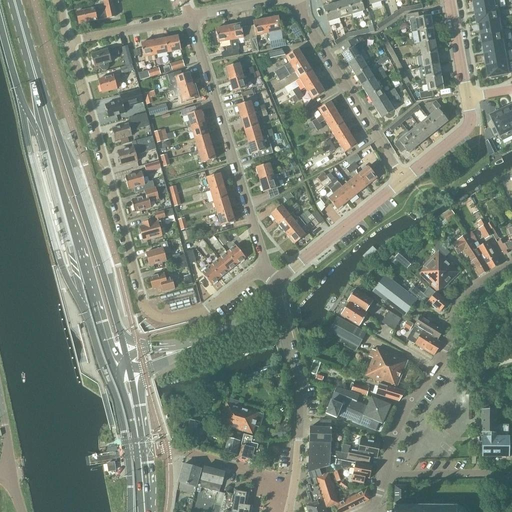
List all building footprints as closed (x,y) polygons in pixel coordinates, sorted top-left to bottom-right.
[(116,17),(112,0),(104,2),(106,11),(95,13),(94,10),(76,14),(79,26),(103,21),(103,20),(107,19),(116,17)] [(140,12),(136,0),(117,0),(120,8),(127,6),(129,15),(140,12)] [(150,10),(148,0),(136,0),(140,12),(150,10)] [(161,7),(159,0),(148,0),(150,10),(161,7)] [(350,0),(347,1),(352,16),(363,12),(359,0),(350,0)] [(498,0),(486,0),(473,2),(475,12),(474,12),(474,13),(500,9),(498,0)] [(352,16),(347,1),(335,5),(340,20),(352,16)] [(328,23),(340,20),(335,5),(323,9),(328,23)] [(410,12),(409,7),(403,8),(397,12),(399,17),(405,13),(410,12)] [(500,9),(474,13),(475,14),(476,17),(477,24),(501,19),(500,9)] [(399,17),(397,12),(387,19),(388,24),(399,17)] [(417,32),(431,30),(429,17),(418,19),(417,14),(405,16),(406,22),(414,21),(417,32)] [(265,21),(268,35),(280,33),(278,18),(265,21)] [(388,24),(387,19),(383,22),(381,19),(374,23),(379,30),(388,24)] [(501,19),(477,24),(479,24),(481,34),(503,30),(501,19)] [(256,37),(268,35),(265,21),(253,23),(253,26),(247,27),(249,40),(250,40),(253,53),(259,52),(256,39),(256,37)] [(356,32),(357,36),(375,33),(372,22),(367,24),(368,27),(369,29),(356,32)] [(240,25),(227,28),(230,42),(231,47),(233,57),(239,56),(238,50),(236,40),(244,39),(244,41),(249,40),(247,27),(241,28),(240,25)] [(218,44),(230,42),(227,28),(215,30),(215,33),(210,34),(212,48),(219,47),(218,44)] [(419,44),(433,42),(431,30),(417,32),(419,44)] [(503,30),(481,34),(483,44),(505,41),(503,30)] [(347,39),(345,35),(334,42),(337,46),(347,39)] [(165,40),(168,54),(180,52),(178,37),(165,40)] [(277,42),(270,43),(271,49),(286,46),(284,37),(276,39),(277,42)] [(392,49),(386,38),(382,40),(388,51),(392,49)] [(363,49),(360,44),(361,43),(358,39),(351,41),(343,46),(347,52),(341,55),(348,66),(360,58),(366,55),(371,51),(368,46),(363,49)] [(168,54),(165,40),(153,42),(155,57),(168,54)] [(505,41),(483,44),(484,55),(507,51),(505,41)] [(143,59),(155,57),(153,42),(140,45),(143,59)] [(421,57),(436,54),(433,42),(419,44),(421,57)] [(125,60),(131,58),(127,47),(122,48),(125,60)] [(222,59),(233,57),(231,47),(226,48),(227,52),(221,53),(222,59)] [(119,56),(117,49),(108,52),(108,51),(90,56),(94,68),(99,67),(103,71),(106,71),(108,69),(109,67),(109,64),(112,64),(110,57),(119,56)] [(392,49),(388,51),(394,63),(398,61),(392,49)] [(277,78),(304,61),(297,51),(285,58),(288,64),(275,73),(277,78)] [(371,51),(366,55),(369,59),(374,56),(371,51)] [(507,51),(484,55),(486,65),(485,65),(486,66),(509,62),(507,51)] [(423,68),(438,65),(436,54),(421,57),(423,68)] [(380,66),(389,60),(386,56),(377,62),(380,66)] [(354,76),(367,69),(360,58),(348,66),(354,76)] [(172,71),(185,67),(183,61),(170,65),(172,71)] [(304,61),(277,78),(280,82),(294,74),(298,80),(311,72),(304,61)] [(398,61),(394,63),(400,74),(404,71),(398,61)] [(509,62),(486,66),(486,67),(488,77),(492,77),(492,79),(500,78),(500,75),(511,74),(509,62)] [(122,75),(134,71),(132,65),(120,68),(122,75)] [(228,81),(242,77),(238,65),(225,69),(228,81)] [(425,80),(440,78),(438,65),(423,68),(425,80)] [(379,76),(384,73),(388,71),(385,66),(376,71),(379,76)] [(159,68),(148,72),(150,78),(161,75),(159,68)] [(361,87),(374,79),(367,69),(354,76),(361,87)] [(139,73),(141,80),(150,77),(148,71),(139,73)] [(174,92),(192,87),(188,74),(182,76),(181,71),(167,75),(170,86),(168,86),(170,93),(174,92)] [(404,71),(400,74),(406,85),(410,83),(404,71)] [(311,72),(298,80),(305,91),(317,83),(311,72)] [(120,83),(118,76),(113,77),(113,76),(97,81),(102,95),(117,90),(115,84),(120,83)] [(242,77),(228,81),(232,93),(246,89),(242,77)] [(440,78),(425,80),(422,81),(419,81),(420,87),(426,86),(427,92),(419,94),(420,101),(432,98),(431,92),(442,90),(440,78)] [(367,98),(380,90),(374,79),(361,87),(367,98)] [(317,83),(305,91),(311,102),(324,94),(317,83)] [(192,87),(174,92),(176,97),(180,96),(182,103),(196,99),(192,87)] [(295,96),(296,96),(301,93),(298,88),(293,91),(289,93),(292,98),(295,96)] [(395,89),(384,96),(380,90),(367,98),(374,109),(387,101),(392,98),(398,94),(395,89)] [(128,103),(137,100),(135,91),(124,94),(126,101),(122,102),(121,101),(105,106),(108,119),(125,114),(124,109),(129,108),(128,103)] [(146,101),(152,99),(152,98),(156,97),(155,91),(144,94),(146,101)] [(387,101),(374,109),(381,120),(394,112),(387,101)] [(428,119),(437,131),(447,123),(440,114),(443,112),(435,102),(432,105),(437,112),(428,119)] [(240,119),(254,115),(250,103),(236,107),(240,119)] [(150,117),(168,111),(166,104),(148,109),(150,117)] [(315,127),(320,124),(323,122),(336,114),(329,104),(317,111),(320,117),(312,122),(315,127)] [(408,113),(411,117),(421,109),(418,105),(408,113)] [(508,108),(501,111),(511,134),(511,106),(508,108)] [(188,129),(190,128),(204,124),(200,112),(197,113),(195,108),(181,112),(183,117),(186,116),(188,123),(186,123),(188,129)] [(489,128),(484,131),(485,135),(486,142),(493,138),(499,135),(502,141),(511,136),(511,134),(501,111),(494,114),(494,115),(490,117),(493,122),(487,125),(489,128)] [(244,132),(258,127),(256,120),(267,117),(265,112),(260,113),(254,115),(240,119),(244,132)] [(411,117),(408,113),(398,121),(401,125),(411,117)] [(150,127),(147,114),(129,119),(131,125),(111,131),(115,142),(132,137),(130,132),(150,127)] [(330,133),(343,125),(336,114),(323,122),(330,133)] [(418,126),(428,138),(437,131),(428,119),(418,126)] [(392,132),(401,125),(398,121),(389,129),(392,132)] [(194,141),(208,136),(204,124),(190,128),(188,129),(190,134),(191,133),(194,141)] [(337,144),(349,136),(343,125),(330,133),(337,144)] [(409,133),(418,146),(428,138),(418,126),(409,133)] [(247,144),(261,139),(258,127),(244,132),(247,144)] [(156,139),(167,136),(165,130),(154,132),(156,139)] [(418,146),(409,133),(407,130),(397,138),(399,141),(394,145),(401,153),(405,150),(408,154),(418,146)] [(167,136),(156,139),(157,144),(169,140),(167,136)] [(197,153),(211,148),(208,136),(194,141),(197,153)] [(349,136),(337,144),(343,154),(356,147),(349,136)] [(122,167),(141,161),(139,154),(156,150),(153,137),(131,142),(133,149),(118,153),(122,167)] [(261,139),(247,144),(251,156),(265,151),(261,139)] [(328,149),(333,146),(330,141),(325,144),(328,149)] [(211,148),(197,153),(201,165),(215,161),(211,148)] [(350,166),(354,171),(359,167),(355,163),(360,160),(357,155),(347,162),(350,166)] [(146,172),(161,168),(159,162),(144,166),(146,172)] [(259,182),(273,178),(269,165),(256,169),(259,182)] [(350,174),(354,171),(350,166),(346,170),(350,174)] [(358,175),(367,186),(377,178),(368,167),(358,175)] [(279,176),(285,174),(283,168),(277,170),(279,176)] [(146,178),(144,173),(141,174),(125,178),(128,191),(134,189),(135,194),(154,188),(152,182),(144,184),(143,179),(146,178)] [(317,178),(321,183),(327,178),(323,173),(317,178)] [(279,176),(273,178),(259,182),(263,194),(279,189),(277,181),(287,178),(285,174),(279,176)] [(367,186),(358,175),(348,183),(357,194),(367,186)] [(209,192),(223,188),(220,176),(206,180),(209,192)] [(357,194),(348,183),(343,187),(340,183),(339,183),(335,178),(331,182),(347,202),(357,194)] [(338,210),(347,202),(331,182),(326,185),(330,190),(333,195),(328,199),(338,210)] [(173,202),(180,200),(176,186),(169,188),(173,202)] [(135,214),(151,209),(149,203),(159,200),(155,188),(144,192),(146,197),(131,201),(135,214)] [(213,204),(227,200),(223,188),(209,192),(213,204)] [(217,216),(230,212),(227,200),(213,204),(217,216)] [(294,212),(299,209),(295,204),(290,208),(294,212)] [(278,225),(289,217),(280,207),(270,216),(278,225)] [(319,225),(324,221),(316,211),(311,215),(319,225)] [(160,222),(159,220),(165,218),(163,212),(154,215),(156,220),(157,220),(157,223),(153,224),(152,222),(143,224),(144,227),(139,228),(141,236),(140,236),(142,241),(143,241),(143,242),(162,237),(160,229),(162,228),(160,222)] [(230,212),(217,216),(220,228),(234,224),(230,212)] [(454,218),(451,212),(443,218),(446,223),(454,218)] [(302,222),(307,218),(303,214),(299,218),(302,222)] [(286,235),(297,227),(289,217),(278,225),(286,235)] [(493,235),(488,224),(487,224),(483,217),(478,220),(483,227),(479,229),(485,240),(493,235)] [(493,235),(495,239),(499,237),(494,229),(495,228),(492,222),(488,224),(493,235)] [(297,227),(286,235),(294,245),(305,236),(297,227)] [(511,228),(506,231),(510,240),(506,242),(504,239),(497,243),(504,256),(511,252),(509,249),(511,248),(511,228)] [(223,246),(230,241),(225,235),(218,240),(223,246)] [(473,245),(467,235),(457,241),(458,241),(451,245),(458,256),(464,252),(480,277),(489,272),(473,245)] [(219,242),(214,236),(209,240),(214,246),(219,242)] [(439,294),(460,273),(451,264),(445,258),(450,253),(440,242),(434,248),(438,252),(425,264),(423,267),(424,268),(418,274),(439,294)] [(473,245),(489,272),(501,265),(488,242),(480,246),(477,242),(473,245)] [(149,267),(160,264),(166,263),(164,255),(169,254),(166,243),(160,245),(161,250),(145,254),(149,267)] [(227,254),(237,266),(245,259),(235,247),(227,254)] [(190,264),(196,263),(193,250),(187,252),(190,264)] [(407,270),(412,264),(415,261),(402,250),(394,259),(407,270)] [(237,266),(227,254),(218,261),(228,273),(237,266)] [(173,266),(187,263),(185,256),(171,259),(173,266)] [(228,273),(218,261),(210,268),(220,280),(228,273)] [(187,263),(173,266),(174,271),(188,268),(187,263)] [(220,280),(210,268),(201,275),(211,287),(220,280)] [(165,281),(164,275),(149,279),(152,291),(161,288),(162,294),(174,291),(171,279),(165,281)] [(184,277),(186,286),(193,284),(190,275),(184,277)] [(405,317),(417,301),(385,276),(372,292),(405,317)] [(423,294),(413,286),(408,292),(425,306),(428,303),(440,313),(448,303),(429,288),(423,294)] [(347,302),(367,315),(367,314),(365,313),(373,301),(355,290),(354,291),(352,291),(350,295),(351,297),(347,302)] [(367,315),(347,302),(349,304),(345,309),(343,309),(341,313),(342,315),(341,315),(359,327),(367,315)] [(388,327),(395,315),(389,312),(382,323),(388,327)] [(395,315),(388,327),(395,330),(402,319),(395,315)] [(358,348),(366,333),(337,317),(329,332),(358,348)] [(443,332),(420,318),(415,326),(438,340),(443,332)] [(442,343),(422,332),(415,327),(407,340),(408,341),(408,340),(434,356),(442,343)] [(408,362),(376,349),(375,351),(373,350),(370,357),(372,358),(365,376),(396,389),(408,362)] [(367,396),(369,389),(353,384),(351,392),(367,396)] [(399,402),(405,393),(379,384),(375,395),(399,402)] [(336,416),(336,415),(376,432),(379,423),(382,425),(390,406),(371,397),(367,406),(356,402),(359,395),(336,389),(331,402),(326,412),(336,416)] [(206,424),(207,420),(192,416),(195,405),(185,402),(181,416),(189,418),(186,430),(182,428),(180,437),(182,438),(182,439),(186,440),(201,444),(206,424)] [(241,431),(247,410),(227,404),(221,426),(241,431)] [(247,410),(241,431),(252,434),(254,426),(260,428),(264,415),(247,410)] [(496,433),(496,425),(496,411),(482,411),(481,433),(483,433),(496,433)] [(330,458),(330,453),(331,451),(331,444),(332,421),(320,421),(320,428),(310,428),(309,443),(311,443),(310,465),(308,466),(310,473),(308,473),(308,474),(330,467),(330,458)] [(496,433),(483,433),(483,457),(511,456),(511,450),(508,451),(508,426),(496,425),(496,433)] [(233,436),(235,432),(230,431),(228,438),(225,452),(237,455),(240,442),(231,439),(232,436),(233,436)] [(261,459),(263,446),(251,443),(253,437),(244,435),(241,445),(242,446),(238,459),(247,462),(246,462),(252,464),(254,458),(261,459)] [(341,455),(330,453),(330,458),(348,461),(348,459),(369,463),(369,459),(376,460),(380,445),(361,441),(359,442),(358,446),(359,448),(358,453),(350,451),(350,448),(343,447),(341,455)] [(370,479),(372,466),(332,458),(332,460),(336,472),(346,468),(354,469),(352,481),(363,484),(364,478),(370,479)] [(115,462),(107,464),(108,472),(116,471),(115,462)] [(194,495),(198,479),(200,474),(201,470),(183,465),(178,483),(179,483),(178,490),(194,495)] [(330,467),(308,474),(310,478),(315,476),(325,509),(334,507),(336,511),(346,511),(369,500),(370,498),(367,490),(339,504),(329,474),(332,473),(330,467)] [(202,480),(198,479),(194,495),(199,496),(201,488),(219,493),(221,486),(225,473),(205,468),(202,480)] [(326,511),(325,509),(315,476),(310,478),(307,479),(309,485),(307,485),(308,491),(306,492),(310,505),(306,506),(307,511),(326,511)] [(395,486),(394,505),(395,505),(395,506),(406,506),(406,487),(395,486)] [(225,493),(222,506),(220,511),(250,511),(252,506),(250,506),(245,505),(248,493),(235,490),(234,495),(225,493)] [(395,505),(394,505),(393,511),(465,511),(463,509),(456,507),(443,507),(443,501),(434,501),(434,507),(406,506),(395,506),(395,505)]
